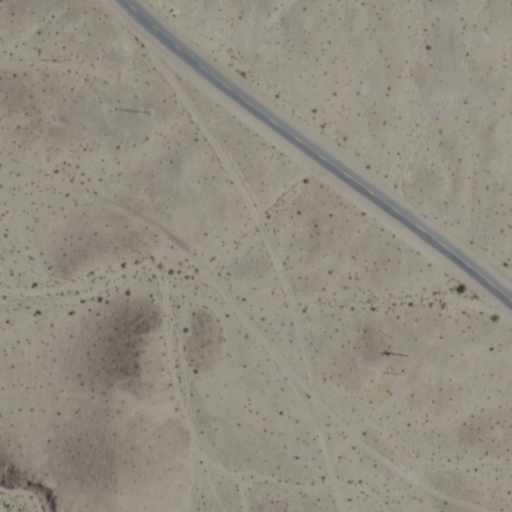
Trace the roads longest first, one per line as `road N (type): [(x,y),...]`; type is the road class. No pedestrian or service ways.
road 1 (residential): [(134,0),(511,301)]
road 2 (track): [(343,511),(269,230),(273,210),(323,157)]
